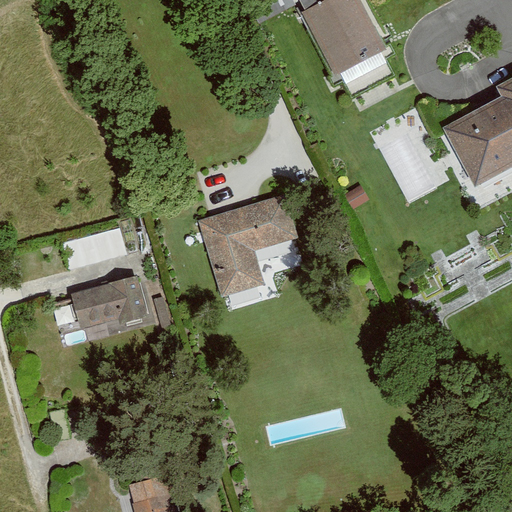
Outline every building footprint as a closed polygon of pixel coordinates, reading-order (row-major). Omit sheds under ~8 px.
[(234,0),(246,27),(290,8),(286,0),(234,0)] [(292,0),(330,74),(384,48),(360,0),(292,0)] [(440,126),(470,185),(511,163),(511,74),(492,85),(498,96),(440,126)] [(196,221),(219,301),(262,288),(252,253),(296,241),(283,196),(196,221)] [(72,265),(126,256),(121,230),(68,239),(72,265)] [(143,317),(134,277),(67,292),(75,327),(115,318),(117,323),(143,317)] [(135,485),(129,486),(132,502),(129,503),(130,511),(165,511),(165,510),(199,503),(189,461),(133,474),(135,485)]
